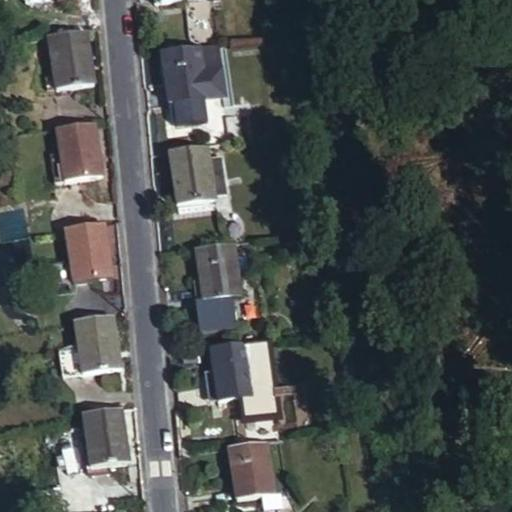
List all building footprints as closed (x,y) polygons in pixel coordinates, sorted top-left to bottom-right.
[(139,0),(141,14),(159,11),(156,0),(139,0)] [(213,0),(163,0),(166,9),(213,0)] [(260,0),(268,35),(285,31),(275,0),(260,0)] [(88,30),(51,37),(61,94),(98,87),(88,30)] [(201,47),(164,54),(174,110),(199,104),(228,99),(230,98),(226,72),(206,75),(201,47)] [(231,112),(228,99),(199,104),(202,117),(231,112)] [(104,181),(94,123),(58,130),(68,187),(104,181)] [(214,162),(211,146),(173,153),(183,210),(220,204),(220,199),(233,197),(226,160),(214,162)] [(235,208),(233,197),(220,199),(220,204),(222,211),(235,208)] [(113,279),(103,224),(65,231),(72,272),(74,286),(113,279)] [(236,244),(198,251),(206,301),(234,296),(244,294),(236,244)] [(62,288),(74,286),(72,272),(60,274),(62,288)] [(206,301),(199,302),(204,332),(239,326),(234,296),(206,301)] [(123,372),(113,316),(77,322),(87,379),(123,372)] [(259,398),(249,343),(211,351),(221,404),(259,398)] [(132,466),(123,409),(85,415),(96,478),(115,476),(113,469),(132,466)] [(278,496),(268,442),(230,448),(240,503),(266,498),(274,497),(278,496)]
